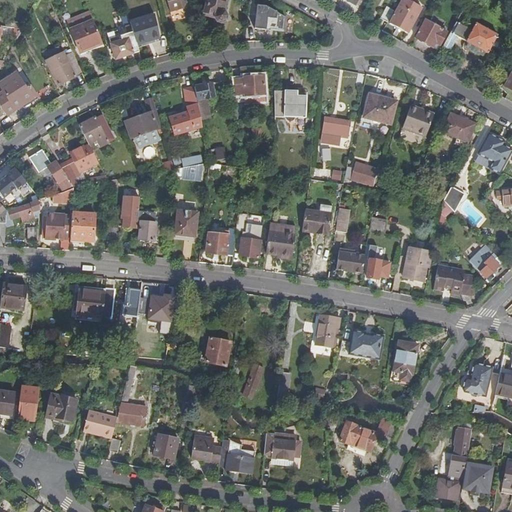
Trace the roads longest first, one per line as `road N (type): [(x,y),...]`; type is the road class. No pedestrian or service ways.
road 1 (residential): [(0,261),(117,267),(476,322)]
road 2 (residential): [(0,153),(81,100),(145,74),(204,60),(348,52)]
road 3 (residential): [(24,477),(81,468),(344,511)]
road 4 (residential): [(382,494),(422,408),(476,322)]
road 5 (residential): [(348,52),(384,49),(511,118)]
